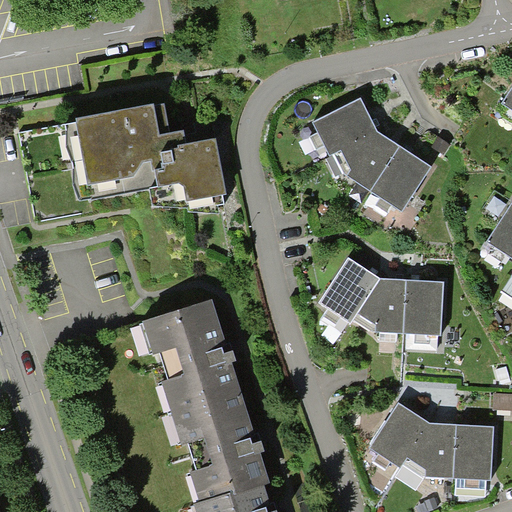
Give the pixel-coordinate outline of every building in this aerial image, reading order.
[(511,88),(501,106),(511,113),(511,88)] [(341,154),(351,172),(346,178),(371,195),(400,149),(379,135),(361,101),(312,125),(330,160),(341,154)] [(189,218),(220,220),(218,210),(228,208),(216,144),(187,150),(185,137),(171,139),(165,106),(20,134),(37,223),(150,201),(155,213),(188,213),(189,218)] [(433,171),(400,149),(371,195),(402,216),(433,171)] [(511,205),(487,245),(511,261),(511,276),(510,279),(511,280),(511,205)] [(359,316),(375,327),(375,334),(403,335),(406,283),(380,282),(348,260),(318,307),(351,327),(359,316)] [(444,285),(406,283),(403,335),(442,338),(444,285)] [(214,303),(139,326),(150,362),(160,359),(168,383),(158,386),(178,451),(189,447),(197,475),(188,477),(198,507),(192,509),(193,511),(271,511),(264,490),(271,488),(214,303)] [(407,461),(425,472),(425,480),(455,481),(457,428),(430,426),(398,406),(369,451),(401,472),(407,461)] [(495,429),(457,428),(455,481),(491,483),(495,429)]
